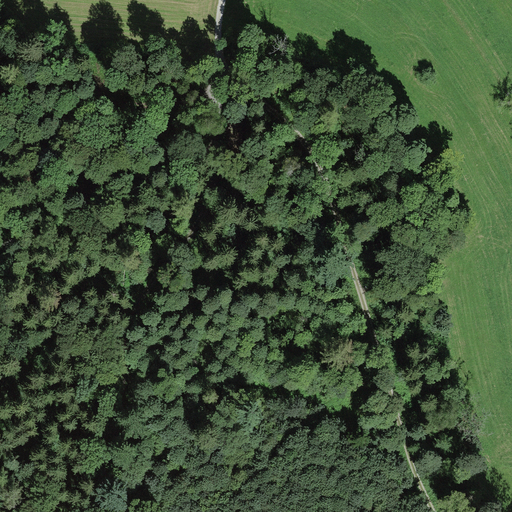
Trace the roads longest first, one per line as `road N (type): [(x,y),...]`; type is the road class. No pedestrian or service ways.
road 1 (track): [(100,511),(135,306),(203,213),(215,175),(221,0)]
road 2 (track): [(431,511),(319,161),(218,65)]
road 3 (track): [(215,154),(169,173),(76,187),(0,226)]
road 4 (track): [(0,86),(117,103),(217,103)]
